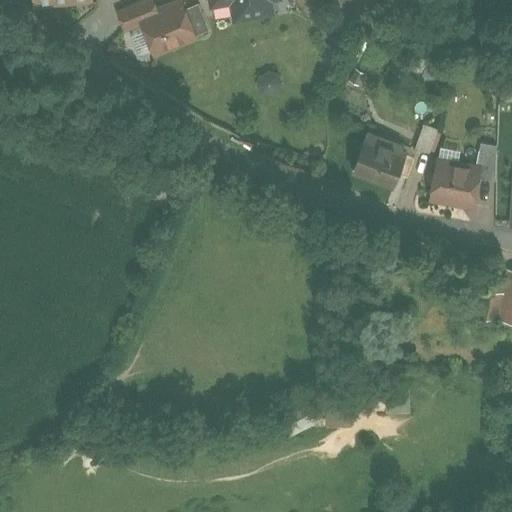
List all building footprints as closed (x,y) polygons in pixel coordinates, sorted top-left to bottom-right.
[(194,25),(184,0),(169,0),(158,5),(155,0),(142,0),(134,4),(144,28),(150,43),(165,37),(168,44),(181,39),(178,31),(194,25)] [(209,0),(211,8),(230,5),(234,22),(275,15),(272,1),(282,0),(281,0),(209,0)] [(150,43),(144,28),(133,33),(142,54),(153,50),(150,43)] [(265,71),(257,80),(262,93),(275,94),(283,83),(277,72),(265,71)] [(430,147),(438,125),(423,120),(415,142),(430,147)] [(369,126),(352,167),(393,184),(399,168),(407,149),(410,143),(369,126)] [(480,142),(477,161),(485,162),(483,174),(496,175),(497,142),(480,142)] [(416,152),(407,149),(399,168),(408,171),(416,152)] [(437,153),(429,195),(477,204),(483,174),(485,162),(477,161),(437,153)]
